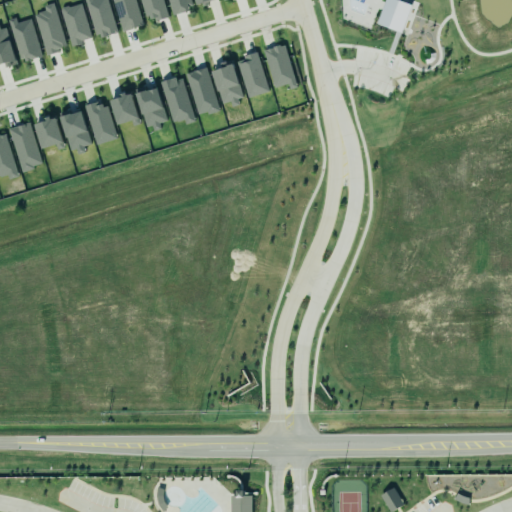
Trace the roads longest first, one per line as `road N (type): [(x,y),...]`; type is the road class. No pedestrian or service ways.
road 1 (residential): [(284,439),(296,310),(338,208),(330,119),(293,0),(219,35),(297,12)]
road 2 (secondary): [(0,441),(511,437)]
